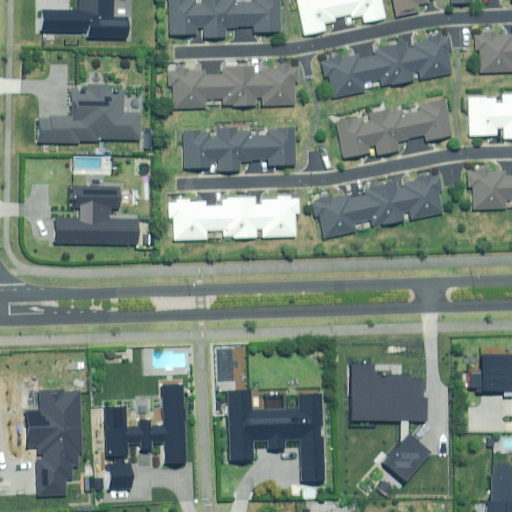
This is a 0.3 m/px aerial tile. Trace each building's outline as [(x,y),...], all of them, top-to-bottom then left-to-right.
[(41,8),(41,27),(87,28),(87,35),(126,35),(126,15),(112,15),(112,0),(78,0),(79,8),(41,8)] [(165,0),(166,31),(195,31),(194,23),(201,23),(202,34),(223,33),(223,23),(239,22),(240,35),(259,35),(259,29),(280,29),(279,0),(165,0)] [(296,0),(303,33),(324,28),(323,20),(332,18),(331,13),(349,10),(350,14),(361,12),(363,20),(385,15),(381,0),(296,0)] [(393,0),(397,14),(417,9),(416,2),(424,0),(393,0)] [(511,32),(506,33),(506,27),(472,27),(472,64),(504,64),(504,57),(511,57),(511,32)] [(329,75),(333,96),(364,90),(362,82),(380,78),(381,86),(409,80),(407,73),(419,70),(421,78),(451,71),(447,49),(450,48),(447,31),(426,35),(427,38),(413,41),(414,47),(406,49),(405,40),(380,45),(380,48),(369,50),(370,57),(353,60),(352,54),(337,57),(337,55),(321,58),(325,75),(329,75)] [(174,85),(175,107),(206,106),(206,98),(224,97),(224,104),(252,103),(252,97),(264,96),(264,104),(295,103),(295,80),(298,80),(298,62),(277,62),(277,66),(263,67),(263,73),(254,73),(254,65),(222,66),(223,74),(201,75),(201,69),(186,69),(185,67),(170,67),(170,85),(174,85)] [(106,85),(88,86),(89,92),(65,93),(66,117),(36,118),(37,143),(141,139),(140,113),(124,114),(123,94),(106,95),(106,85)] [(487,92),(461,91),(460,127),(486,128),(486,122),(493,122),(492,132),(511,132),(511,92),(496,92),(496,99),(487,98),(487,92)] [(353,111),(328,116),(335,152),(361,146),(359,140),(366,139),(368,148),(389,144),(387,136),(418,129),(419,134),(445,129),(437,93),(412,99),(413,104),(396,108),(395,102),(362,109),(364,115),(355,117),(353,111)] [(201,125),(175,125),(175,161),(201,161),(201,155),(208,155),(208,165),(229,165),(229,156),(261,156),(261,161),(286,161),(286,124),(261,125),(261,130),(243,130),(243,125),(210,125),(210,131),(201,131),(201,125)] [(467,181),(467,201),(499,200),(498,194),(511,193),(511,161),(511,169),(499,169),(499,162),(462,162),(463,181),(467,181)] [(313,210),(317,231),(348,225),(346,217),(364,214),(365,221),(393,216),(392,208),(404,206),(405,213),(435,207),(431,185),(434,184),(431,166),(411,170),(411,174),(397,177),(399,183),(384,186),(382,180),(353,186),(354,192),(337,196),(336,190),(321,193),(321,190),(305,194),(309,211),(313,210)] [(54,217),(54,241),(136,242),(137,218),(109,217),(109,206),(118,207),(118,186),(72,185),(71,205),(79,206),(79,217),(54,217)] [(195,197),(158,196),(158,214),(163,214),(162,234),(195,234),(196,225),(213,226),(213,230),(224,230),(224,234),(244,234),(245,222),(252,222),(252,230),(284,231),(284,210),(288,210),(288,194),(280,194),(280,191),(268,190),(268,194),(253,194),(252,199),(245,199),(245,194),(210,194),(210,202),(195,202),(195,197)] [(511,354),(478,354),(478,365),(463,364),(463,393),(471,393),(471,398),(511,399),(511,420),(511,419),(511,354)] [(347,390),(346,421),(425,423),(425,396),(421,396),(421,378),(409,378),(409,374),(372,373),(373,360),(345,359),(345,390),(347,390)] [(123,455),(127,455),(127,443),(143,442),(143,450),(153,450),(152,442),(163,441),(164,465),(186,464),(183,386),(161,387),(163,424),(150,425),(150,420),(140,421),(140,425),(127,426),(126,407),(103,408),(105,461),(117,460),(117,466),(106,466),(107,488),(131,487),(129,463),(124,463),(123,455)] [(81,450),(78,389),(63,390),(63,389),(39,390),(40,408),(25,409),(27,446),(36,445),(37,453),(43,453),(44,458),(36,459),(38,495),(65,493),(64,478),(72,478),(71,466),(77,465),(76,451),(81,450)] [(252,411),(252,391),(227,392),(228,442),(221,442),(222,463),(254,462),(253,443),(268,442),(268,448),(285,448),(284,440),(300,440),(301,482),(324,482),(322,395),(298,396),(298,409),(285,410),(284,396),(266,396),(266,410),(252,411)] [(407,428),(379,462),(404,483),(432,450),(407,428)] [(490,501),(484,501),(484,511),(511,511),(511,500),(511,501),(511,464),(490,464),(490,501)] [(291,489),(268,490),(269,499),(292,498),(291,489)]
